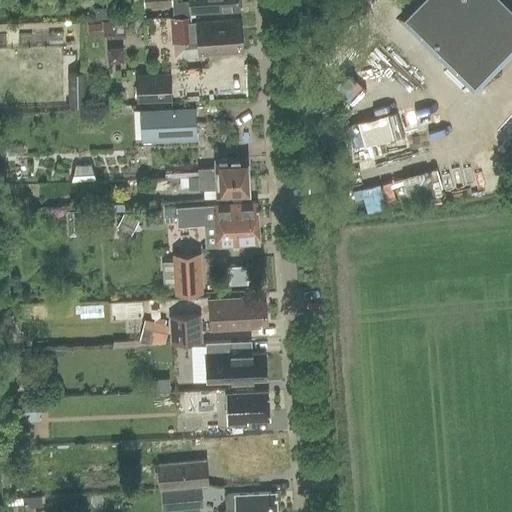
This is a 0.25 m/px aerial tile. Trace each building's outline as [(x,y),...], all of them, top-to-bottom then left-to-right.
[(189,0),(190,12),(243,8),(242,0),(189,0)] [(511,0),(417,0),(405,12),(475,80),(511,42),(511,0)] [(200,52),(243,49),(241,18),(189,22),(190,41),(199,40),(200,52)] [(115,20),(104,21),(105,35),(116,35),(115,20)] [(386,68),(363,70),(365,94),(388,93),(386,68)] [(172,101),(171,72),(137,73),(138,101),(172,101)] [(86,73),(69,73),(70,107),(86,106),(86,73)] [(196,104),(148,107),(149,135),(197,132),(196,104)] [(365,165),(416,154),(406,109),(355,120),(365,165)] [(200,178),(249,176),(248,157),(216,158),(216,167),(199,168),(200,176),(200,178)] [(91,164),(75,165),(71,181),(96,180),(91,164)] [(415,200),(448,190),(441,166),(408,175),(415,200)] [(249,176),(200,178),(200,176),(188,176),(188,189),(217,188),(217,196),(250,195),(249,176)] [(216,224),(259,222),(258,201),(215,204),(216,222),(216,224)] [(185,222),(210,215),(207,204),(181,211),(185,222)] [(259,222),(216,224),(216,222),(204,223),(206,245),(217,245),(261,242),(259,222)] [(203,291),(201,251),(174,253),(176,293),(203,291)] [(261,326),(261,321),(268,320),(267,300),(260,301),(260,296),(211,299),(213,329),(261,326)] [(201,315),(170,316),(171,344),(202,342),(201,315)] [(207,341),(208,354),(209,380),(268,378),(267,351),(232,353),(232,340),(207,341)] [(8,352),(1,367),(12,372),(19,357),(8,352)] [(191,413),(225,411),(224,390),(190,392),(191,413)] [(247,418),(270,417),(268,392),(228,394),(229,422),(247,421),(247,418)] [(228,442),(229,474),(271,472),(270,440),(228,442)] [(209,485),(207,459),(158,463),(159,489),(209,485)] [(197,487),(182,488),(183,507),(199,506),(197,487)] [(277,511),(276,492),(237,494),(226,495),(227,509),(222,511),(277,511)]
